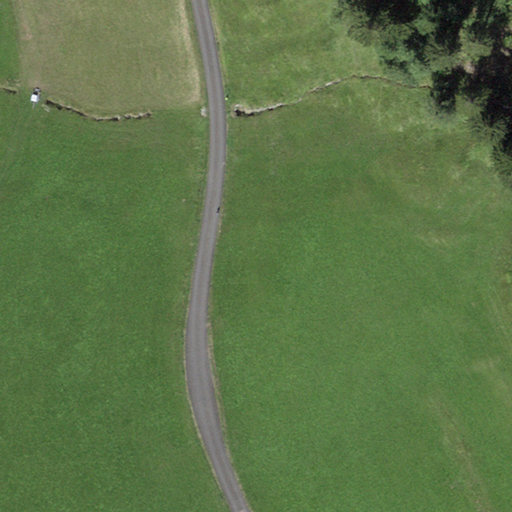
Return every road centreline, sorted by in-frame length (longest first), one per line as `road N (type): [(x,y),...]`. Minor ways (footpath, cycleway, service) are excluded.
road 1 (track): [(203,0),(228,141),(194,362),(216,457),(241,511)]
road 2 (track): [(0,171),(31,84),(16,0)]
